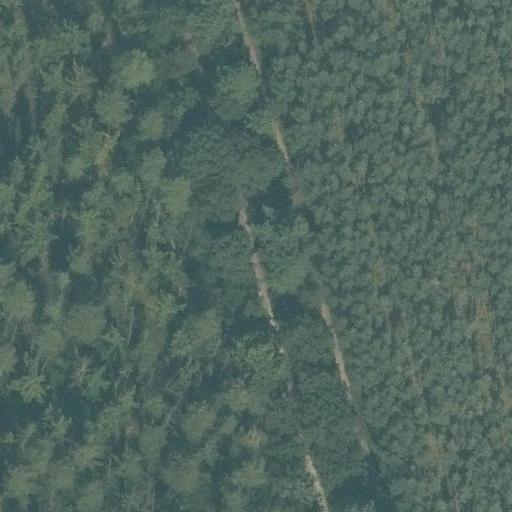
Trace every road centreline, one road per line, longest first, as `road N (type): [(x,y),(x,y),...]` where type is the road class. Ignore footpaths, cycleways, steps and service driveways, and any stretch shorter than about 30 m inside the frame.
road 1 (track): [(280,154),(377,511)]
road 2 (track): [(235,0),(280,154)]
